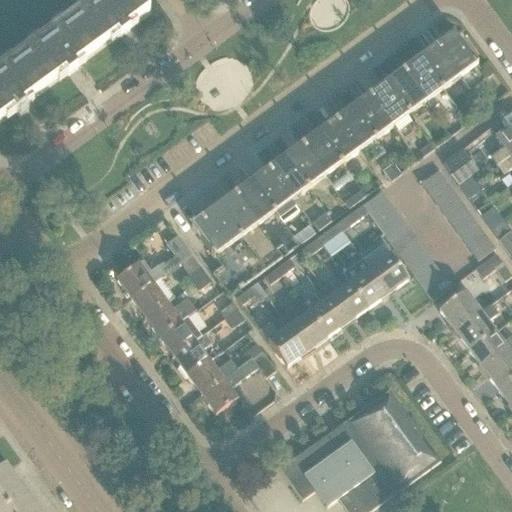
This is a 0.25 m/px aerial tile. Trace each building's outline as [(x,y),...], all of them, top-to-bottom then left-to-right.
[(126,28),(149,12),(140,0),(96,0),(72,18),(96,51),(117,35),(120,39),(129,32),(126,28)] [(74,66),(96,51),(72,18),(20,56),(43,89),(65,73),(68,77),(77,70),(74,66)] [(469,94),(487,82),(453,36),(436,49),(459,81),(469,94)] [(419,61),(443,93),(459,81),(436,49),(419,61)] [(0,120),(13,111),(16,115),(25,108),(22,104),(43,89),(20,56),(0,70),(0,120)] [(457,113),(443,93),(419,61),(402,73),(426,106),(430,112),(438,106),(448,119),(457,113)] [(385,86),(409,118),(426,106),(402,73),(385,86)] [(385,86),(369,98),(392,130),(409,118),(385,86)] [(352,110),(375,142),(392,130),(369,98),(352,110)] [(352,110),(335,122),(359,155),(375,142),(352,110)] [(318,135),(342,167),(359,155),(335,122),(318,135)] [(490,159),(497,168),(511,157),(511,127),(495,140),(503,150),(490,159)] [(301,147),(325,179),(334,192),(351,180),(342,167),(318,135),(301,147)] [(285,159),(308,192),(325,179),(301,147),(285,159)] [(451,178),(458,187),(463,194),(474,185),(470,179),(477,174),(462,153),(443,167),(451,178)] [(511,157),(497,168),(503,177),(511,170),(511,157)] [(285,159),(268,172),(292,204),(308,192),(285,159)] [(392,166),(382,173),(390,184),(400,177),(392,166)] [(251,184),(275,216),(292,204),(268,172),(251,184)] [(439,173),(421,186),(428,196),(446,183),(439,173)] [(428,196),(435,206),(453,193),(446,183),(428,196)] [(251,184),(234,196),(269,244),(275,240),(286,232),(275,216),(251,184)] [(474,185),(463,194),(468,200),(479,192),(474,185)] [(365,199),(361,193),(344,205),(349,211),(365,199)] [(453,193),(435,206),(442,216),(460,203),(453,193)] [(369,215),(370,217),(389,204),(382,194),(363,207),(369,215)] [(234,196),(191,228),(222,270),(214,276),(230,298),(281,260),(269,244),(234,196)] [(442,216),(444,218),(449,226),(467,213),(460,203),(442,216)] [(370,217),(373,220),(377,226),(396,213),(389,204),(370,217)] [(363,207),(337,226),(343,235),(369,215),(363,207)] [(481,219),(490,232),(491,232),(502,224),(493,210),(481,219)] [(377,226),(381,232),(384,236),(403,223),(396,213),(377,226)] [(449,226),(456,235),(474,223),(467,213),(449,226)] [(319,233),(332,224),(326,215),(313,225),(319,233)] [(384,236),(389,243),(391,246),(410,232),(403,223),(384,236)] [(456,235),(460,240),(463,245),(481,232),(474,223),(456,235)] [(507,230),(502,224),(491,232),(495,238),(507,230)] [(348,242),(343,235),(337,226),(316,241),(322,249),(328,257),(348,242)] [(303,245),(315,236),(310,229),(298,238),(303,245)] [(298,248),(286,232),(275,240),(286,256),(298,248)] [(391,246),(394,250),(398,255),(416,242),(410,232),(391,246)] [(481,232),(463,245),(470,255),(488,242),(481,232)] [(505,251),(511,246),(511,233),(499,243),(505,251)] [(169,274),(191,258),(177,238),(166,246),(175,259),(164,267),(163,265),(151,274),(143,263),(116,283),(131,302),(169,274)] [(362,262),(388,298),(409,283),(378,240),(366,249),(371,256),(362,262)] [(316,241),(304,250),(310,258),(322,249),(316,241)] [(398,255),(405,265),(423,252),(416,242),(398,255)] [(470,255),(477,265),(495,252),(488,242),(470,255)] [(411,274),(430,261),(423,252),(405,265),(411,274)] [(496,258),(475,273),(482,282),(495,272),(504,285),(511,280),(496,258)] [(411,274),(418,284),(437,271),(430,261),(411,274)] [(277,271),(282,278),(295,269),(290,262),(277,271)] [(349,286),(368,312),(388,298),(362,262),(353,269),(360,279),(349,286)] [(190,279),(195,285),(207,276),(202,270),(190,279)] [(265,280),(270,287),(282,278),(277,271),(265,280)] [(418,284),(425,294),(444,280),(437,271),(418,284)] [(169,274),(131,302),(145,322),(166,306),(152,287),(169,274)] [(195,285),(201,293),(213,284),(207,276),(195,285)] [(451,290),(444,280),(425,294),(432,304),(451,290)] [(322,291),(348,327),(368,312),(349,286),(338,295),(331,285),(322,291)] [(309,315),(327,341),(348,327),(322,291),(314,297),(321,307),(309,315)] [(242,308),(255,299),(249,292),(237,301),(242,308)] [(467,294),(439,314),(454,334),(481,314),(467,294)] [(145,322),(159,341),(180,325),(166,306),(145,322)] [(221,315),(226,321),(238,312),(234,306),(221,315)] [(481,314),(454,334),(469,354),(496,334),(488,323),(498,316),(491,307),(481,314)] [(280,318),(307,356),(327,341),(309,315),(299,322),(291,310),(280,318)] [(238,312),(226,321),(232,329),(244,320),(238,312)] [(268,344),(286,370),(307,356),(280,318),(271,324),(279,336),(268,344)] [(188,320),(180,325),(159,341),(173,360),(201,339),(188,320)] [(496,334),(469,354),(484,374),(511,354),(496,334)] [(173,360),(187,379),(208,364),(201,354),(212,346),(205,337),(201,339),(173,360)] [(246,356),(250,363),(262,355),(257,348),(246,356)] [(511,353),(511,354),(484,374),(499,394),(511,384),(511,353)] [(276,375),(262,355),(250,363),(251,363),(240,371),(245,378),(257,370),(266,382),(276,375)] [(216,374),(208,364),(187,379),(201,399),(237,372),(231,363),(216,374)] [(201,399),(215,418),(237,403),(223,383),(237,372),(201,399)] [(511,384),(499,394),(511,411),(511,384)] [(389,393),(279,472),(302,504),(315,495),(326,511),(338,502),(344,511),(373,511),(440,464),(389,393)] [(33,511),(5,473),(0,476),(0,511),(33,511)]
